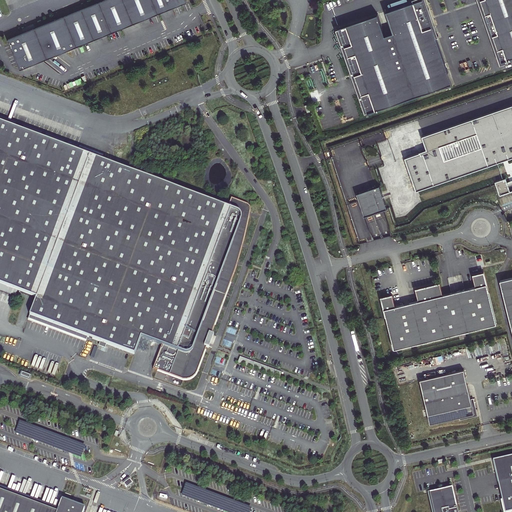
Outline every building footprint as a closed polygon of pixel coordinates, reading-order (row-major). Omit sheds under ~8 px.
[(183,0),(109,0),(11,41),(24,71),(38,66),(42,60),(45,62),(49,57),(52,59),(56,54),(60,56),(64,51),(67,53),(123,29),(127,24),(131,26),(135,21),(138,23),(142,18),(145,20),(150,15),(153,17),(165,12),(185,3),(183,0)] [(336,31),(337,30),(343,47),(345,47),(348,56),(346,56),(353,76),(355,75),(361,94),(359,94),(365,111),(365,113),(368,112),(368,113),(452,83),(436,37),(438,36),(438,35),(436,36),(432,26),(434,26),(425,0),(412,0),(413,1),(386,11),(393,32),(385,35),(378,14),(338,27),(338,28),(336,29),(336,31)] [(511,0),(478,0),(480,0),(485,13),(483,14),(491,36),(493,35),(497,48),(495,49),(500,63),(507,61),(507,62),(508,61),(507,59),(511,57),(511,0)] [(355,75),(353,76),(359,94),(361,94),(355,75)] [(427,152),(408,158),(418,188),(496,161),(511,156),(511,104),(421,135),(427,152)] [(0,284),(37,298),(30,316),(136,354),(142,335),(165,345),(156,369),(186,381),(200,375),(210,345),(237,265),(253,207),(234,198),(230,208),(0,123),(0,284)] [(503,179),(496,181),(496,184),(500,194),(510,191),(506,178),(503,179)] [(379,185),(357,193),(364,215),(387,208),(379,185)] [(395,306),(393,295),(382,298),(395,351),(424,343),(497,324),(486,284),(484,273),(473,275),(476,287),(443,295),(440,283),(416,289),(419,300),(395,306)] [(511,278),(500,281),(511,328),(511,278)] [(281,372),(240,357),(238,362),(279,378),(281,372)] [(420,381),(430,423),(474,413),(464,370),(425,379),(420,381)] [(511,455),(492,460),(494,467),(496,474),(505,511),(506,511),(511,510),(511,455)] [(132,483),(128,478),(122,482),(127,488),(132,483)] [(457,511),(452,488),(430,494),(434,511),(457,511)] [(0,511),(86,511),(88,509),(64,500),(59,511),(0,489),(0,511)]
